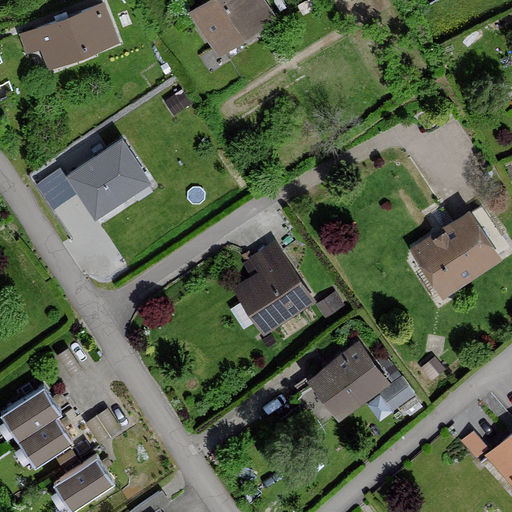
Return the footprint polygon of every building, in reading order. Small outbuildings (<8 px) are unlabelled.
[(97,0),(21,29),(38,74),(114,45),(97,0)] [(261,0),(205,0),(187,12),(213,53),(272,16),(261,0)] [(105,124),(53,158),(89,215),(142,181),(105,124)] [(466,208),(407,247),(440,295),(499,256),(466,208)] [(269,241),(217,274),(257,336),(309,302),(269,241)] [(383,379),(352,341),(302,382),(333,419),(383,379)] [(77,439),(42,385),(0,408),(0,413),(35,462),(77,439)] [(100,435),(122,423),(109,399),(87,411),(100,435)] [(475,426),(463,435),(478,455),(490,446),(475,426)] [(511,428),(478,457),(511,496),(511,428)] [(65,507),(108,473),(91,451),(49,482),(65,507)]
